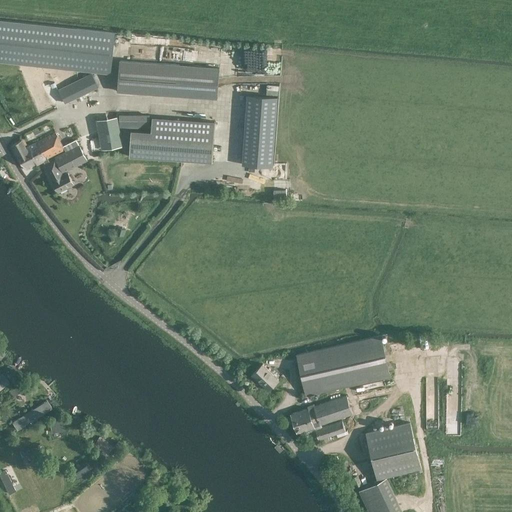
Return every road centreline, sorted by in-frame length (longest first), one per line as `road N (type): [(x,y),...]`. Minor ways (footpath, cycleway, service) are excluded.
road 1 (unclassified): [(344,511),(331,487),(223,373),(73,249),(0,144)]
road 2 (track): [(427,511),(414,397),(401,386),(429,355),(472,346)]
road 3 (track): [(401,386),(345,441),(307,460)]
